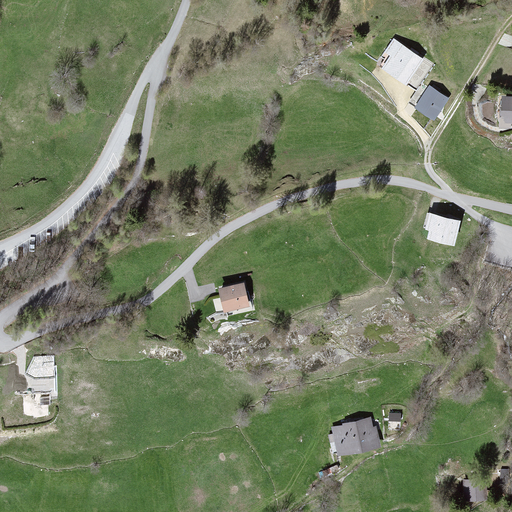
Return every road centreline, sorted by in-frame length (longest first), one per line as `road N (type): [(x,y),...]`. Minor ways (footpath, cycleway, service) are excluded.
road 1 (unclassified): [(0,338),(19,341),(147,300),(231,227),(342,184),(393,179),(511,210)]
road 2 (unclassified): [(157,60),(137,175),(65,268),(0,320)]
road 3 (unclassified): [(157,60),(91,179),(0,251)]
road 4 (track): [(451,196),(429,169),(430,147),(511,18)]
